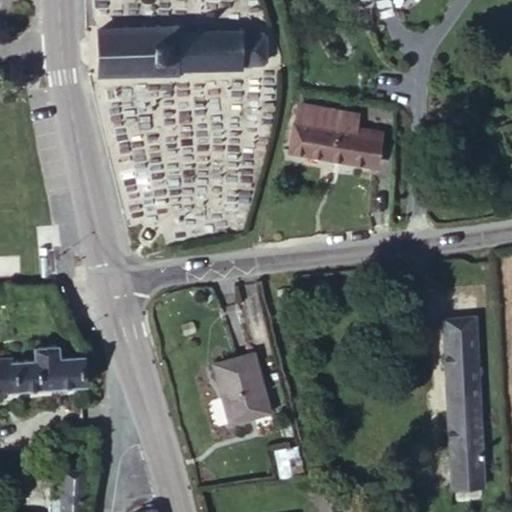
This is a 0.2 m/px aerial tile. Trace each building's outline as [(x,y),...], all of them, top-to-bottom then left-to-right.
[(92,54),(173,54),(173,48),(236,47),(238,44),(256,44),(255,12),(237,12),(232,6),(170,9),(170,0),(91,2),(92,54)] [(282,133),(314,138),(319,99),(288,94),(282,133)] [(319,99),(314,138),(364,145),(367,117),(338,113),(339,102),(319,99)] [(26,285),(50,281),(42,265),(25,266),(26,285)] [(449,318),(484,316),(484,300),(448,300),(449,318)] [(488,472),(484,316),(449,318),(454,475),(488,472)] [(260,340),(219,351),(234,409),(277,398),(260,340)] [(0,384),(78,380),(77,349),(54,351),(52,343),(25,345),(26,352),(0,352),(0,384)] [(37,511),(74,511),(76,481),(55,480),(53,505),(38,505),(37,511)] [(173,511),(168,492),(138,495),(136,503),(138,511),(173,511)] [(304,511),(305,502),(227,506),(227,511),(304,511)]
